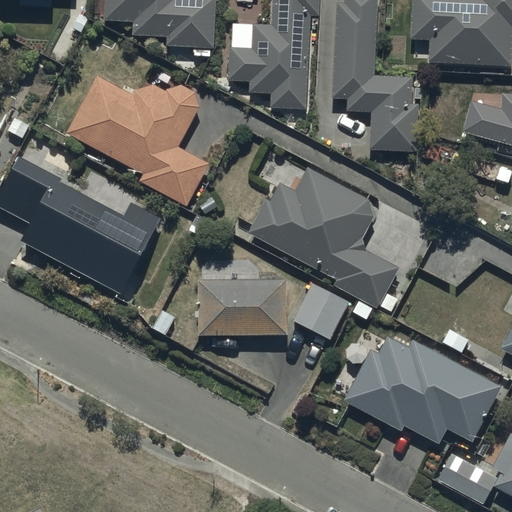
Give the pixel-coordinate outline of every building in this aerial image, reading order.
[(166,45),(194,45),(193,54),(211,54),(211,45),(215,45),(215,0),(105,0),(105,15),(133,16),(133,32),(166,33),(166,45)] [(319,0),(272,0),(272,22),(232,21),(230,78),(251,79),(250,90),(274,91),(274,104),(307,105),(309,13),(319,13),(319,0)] [(336,0),(335,95),(348,95),(347,108),(371,109),(370,147),(419,148),(420,102),(412,102),(413,74),(375,73),(376,0),(336,0)] [(511,0),(412,0),(412,35),(428,36),(427,58),(510,60),(511,22),(511,21),(511,0)] [(132,89),(96,70),(67,130),(144,168),(139,178),(188,201),(209,158),(179,144),(200,103),(196,88),(184,82),(166,87),(155,81),(132,89)] [(511,90),(503,90),(502,105),(467,96),(458,131),(511,145),(511,90)] [(63,173),(19,150),(0,186),(0,206),(29,221),(21,237),(123,290),(163,215),(132,199),(126,211),(61,177),(63,173)] [(369,196),(309,163),(296,186),(279,177),(269,194),(267,192),(247,227),(336,278),(334,281),(378,306),(402,264),(367,245),(363,235),(374,211),(369,196)] [(288,277),(200,276),(200,332),(287,333),(288,277)] [(350,300),(314,280),(294,316),(330,335),(350,300)] [(511,324),(501,343),(511,348),(511,324)] [(378,350),(372,347),(344,396),(402,429),(405,423),(439,442),(448,426),(473,440),(504,387),(415,337),(410,346),(387,333),(378,350)] [(511,429),(493,469),(452,449),(438,478),(485,502),(494,483),(511,492),(511,429)]
